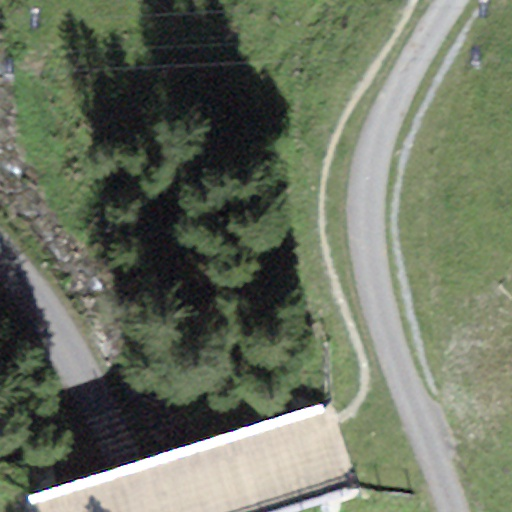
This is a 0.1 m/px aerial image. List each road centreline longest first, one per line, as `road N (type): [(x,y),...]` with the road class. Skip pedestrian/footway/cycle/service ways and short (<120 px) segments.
road 1 (track): [(446,0),(386,80),(355,160),(356,264),(391,372)]
road 2 (unclassified): [(0,278),(102,416),(132,511)]
road 3 (track): [(346,438),(143,511)]
road 4 (track): [(437,511),(391,372)]
